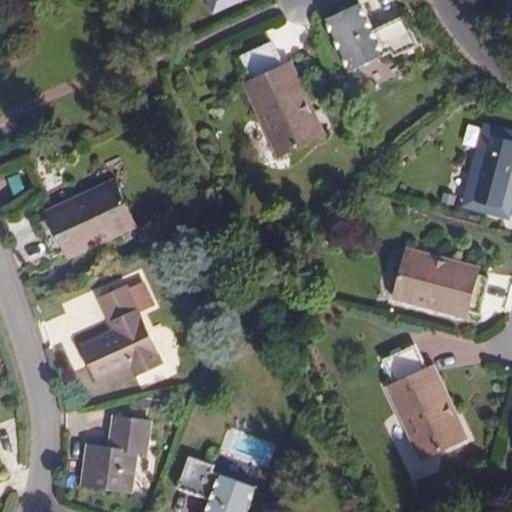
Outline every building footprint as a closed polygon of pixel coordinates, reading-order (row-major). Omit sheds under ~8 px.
[(360,0),(326,15),(349,65),(392,47),(395,53),(419,42),(405,13),(373,27),(360,0)] [(309,111),(287,63),(283,65),(273,40),(241,55),(251,79),(245,82),(279,155),(326,133),(314,108),(309,111)] [(292,61),(287,63),(309,111),(314,108),(292,61)] [(511,192),(511,131),(491,126),(471,201),(507,211),(511,192)] [(28,169),(12,175),(18,191),(33,185),(28,169)] [(112,229),(115,236),(140,225),(119,179),(49,210),(52,218),(42,222),(56,254),(68,248),(112,229)] [(71,256),(115,236),(112,229),(68,248),(71,256)] [(490,275),(478,272),(433,259),(434,253),(408,246),(395,294),(466,314),(468,307),(481,311),(490,275)] [(433,259),(478,272),(480,264),(434,253),(433,259)] [(129,283),(102,296),(115,327),(82,342),(99,378),(132,363),(136,373),(163,360),(129,283)] [(467,432),(456,408),(449,411),(428,364),(425,365),(415,341),(382,357),(393,381),(387,383),(422,455),(467,432)] [(449,411),(456,408),(434,361),(428,364),(449,411)] [(150,420),(113,417),(111,444),(86,443),(83,486),(134,490),(137,446),(148,446),(150,420)] [(211,463),(186,454),(175,483),(210,495),(203,511),(244,511),(254,485),(209,469),(211,463)]
